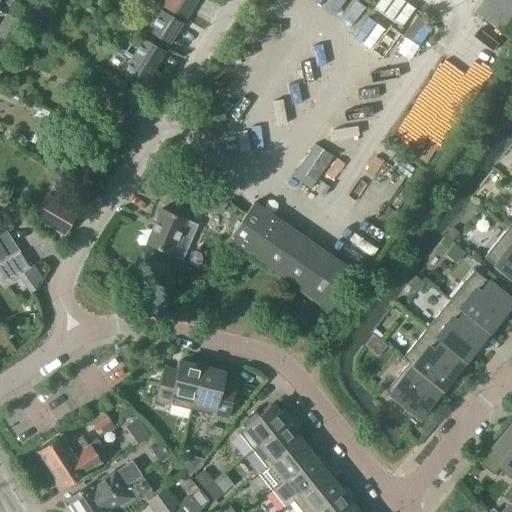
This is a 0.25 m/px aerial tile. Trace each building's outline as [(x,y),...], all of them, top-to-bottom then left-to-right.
[(185,19),(196,0),(163,0),(161,4),(185,19)] [(511,0),(496,0),(484,18),(511,37),(511,0)] [(174,19),(161,10),(148,31),(161,39),(174,19)] [(143,37),(130,58),(154,71),(166,51),(143,37)] [(125,60),(116,74),(140,89),(148,76),(125,60)] [(131,106),(138,95),(119,83),(112,94),(131,106)] [(79,212),(46,192),(32,218),(63,236),(79,212)] [(252,202),(227,240),(328,309),(353,272),(252,202)] [(160,207),(144,245),(183,261),(199,224),(160,207)] [(454,227),(448,235),(455,241),(461,234),(454,227)] [(511,231),(508,228),(484,258),(511,280),(511,231)] [(0,261),(18,250),(12,241),(7,232),(0,236),(0,261)] [(455,245),(447,255),(458,264),(467,254),(455,245)] [(29,268),(18,250),(0,261),(0,273),(6,283),(29,268)] [(511,301),(474,270),(450,300),(482,326),(481,326),(489,332),(490,332),(489,331),(504,313),(497,307),(505,297),(511,302),(511,301)] [(426,329),(466,361),(466,360),(481,342),(473,336),(481,326),(482,326),(450,300),(426,329)] [(403,357),(442,390),(443,389),(442,389),(457,371),(450,365),(458,355),(466,361),(426,329),(403,357)] [(442,390),(403,357),(403,358),(409,363),(385,391),(406,408),(402,414),(414,424),(434,400),(426,393),(434,384),(442,390)] [(192,410),(203,364),(190,361),(189,364),(180,361),(178,371),(165,368),(157,401),(192,410)] [(203,364),(192,410),(226,419),(235,385),(222,382),(224,372),(215,370),(216,367),(203,364)] [(244,427),(238,432),(252,449),(252,450),(291,419),(283,409),(279,412),(273,405),(259,416),(254,411),(240,422),(244,427)] [(105,412),(91,422),(98,432),(100,430),(104,436),(116,428),(105,412)] [(150,434),(137,417),(124,426),(137,444),(150,434)] [(252,450),(266,467),(300,439),(295,432),(300,428),(292,418),(291,419),(252,450)] [(511,427),(482,464),(495,475),(500,469),(511,478),(511,427)] [(48,470),(88,446),(83,437),(69,446),(63,436),(37,452),(48,470)] [(266,467),(258,473),(271,490),(314,456),(300,439),(266,467)] [(88,446),(48,470),(60,489),(86,473),(84,470),(96,463),(93,459),(104,452),(97,440),(88,446)] [(169,456),(159,442),(150,449),(159,463),(169,456)] [(182,453),(179,463),(191,476),(192,475),(204,458),(182,453)] [(293,501),(327,473),(314,456),(271,490),(285,507),(293,501)] [(66,499),(74,511),(86,511),(142,476),(130,457),(66,499)] [(204,488),(214,481),(204,470),(195,478),(204,488)] [(327,473),(293,501),(301,511),(313,511),(341,490),(327,473)] [(142,476),(86,511),(110,511),(110,510),(120,504),(123,508),(151,490),(142,476)] [(214,481),(204,488),(215,500),(224,492),(214,481)] [(347,511),(354,507),(349,500),(354,495),(346,485),(341,490),(313,511),(347,511)] [(168,511),(177,501),(166,486),(146,501),(153,511),(168,511)] [(178,502),(177,501),(168,511),(198,511),(208,499),(197,487),(178,502)]
